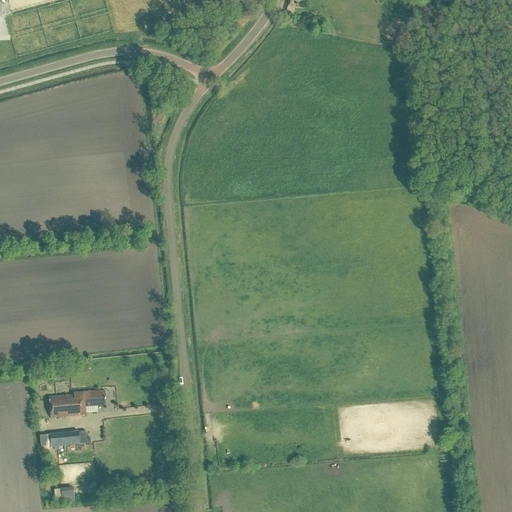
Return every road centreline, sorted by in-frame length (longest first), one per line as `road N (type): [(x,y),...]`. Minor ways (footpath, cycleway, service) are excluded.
road 1 (unclassified): [(196,511),(166,166),(178,125),(209,79)]
road 2 (unclassified): [(0,82),(126,51),(161,55),(209,79)]
